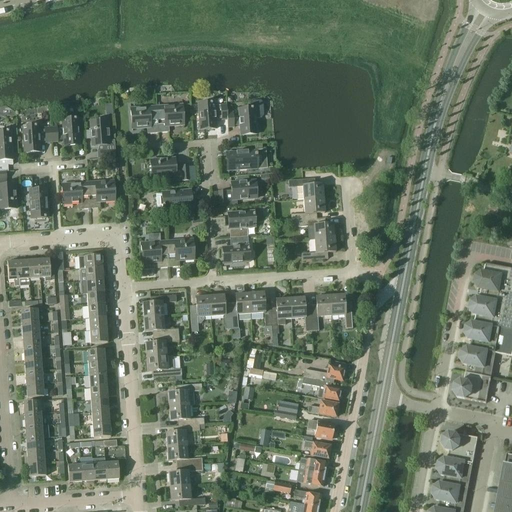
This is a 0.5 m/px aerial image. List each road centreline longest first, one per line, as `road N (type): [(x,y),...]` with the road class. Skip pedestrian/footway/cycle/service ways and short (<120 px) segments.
road 1 (residential): [(402,284),(375,295),(333,511)]
road 2 (residential): [(212,282),(350,272),(344,186)]
road 3 (residential): [(138,496),(122,288)]
road 4 (residential): [(212,282),(204,169),(210,141),(145,146)]
road 5 (primary): [(402,284),(437,113)]
road 6 (residential): [(10,505),(0,351)]
road 7 (residential): [(10,505),(138,496)]
